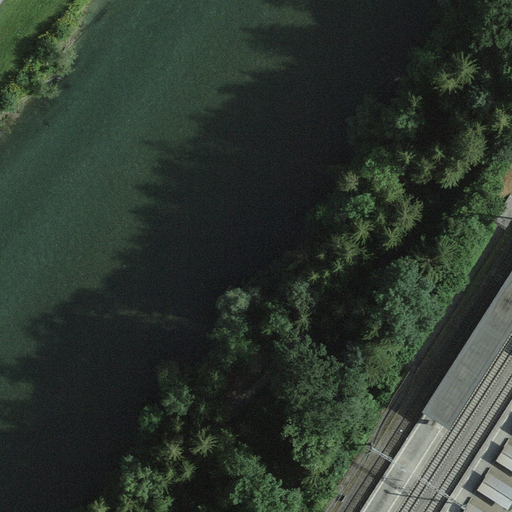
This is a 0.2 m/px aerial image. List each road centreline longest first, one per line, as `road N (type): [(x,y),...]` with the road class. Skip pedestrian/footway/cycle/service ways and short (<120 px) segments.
road 1 (track): [(511,39),(331,320)]
road 2 (track): [(331,320),(113,511)]
